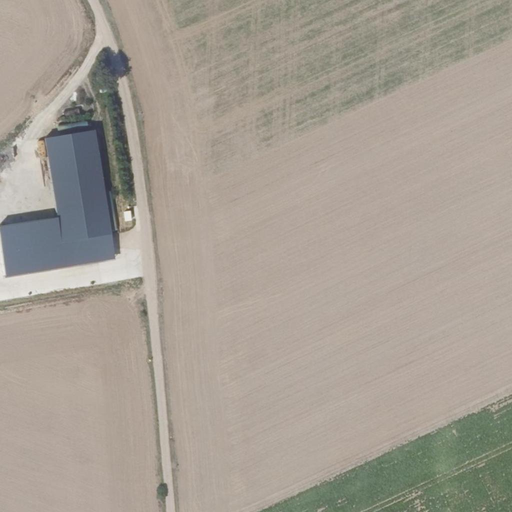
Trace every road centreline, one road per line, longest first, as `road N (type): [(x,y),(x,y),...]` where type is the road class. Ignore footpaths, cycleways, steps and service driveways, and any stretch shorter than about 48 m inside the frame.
road 1 (track): [(89,0),(122,73),(143,184),(171,511)]
road 2 (track): [(106,36),(22,141),(23,186),(45,252),(148,242)]
